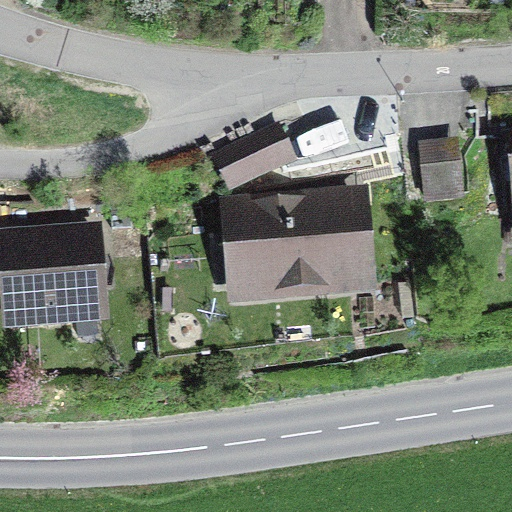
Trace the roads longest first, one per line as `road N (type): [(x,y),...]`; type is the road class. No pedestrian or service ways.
road 1 (secondary): [(0,457),(206,447),(511,401)]
road 2 (residential): [(511,66),(218,78)]
road 3 (residential): [(218,78),(186,146),(101,160),(0,163)]
road 4 (residential): [(218,78),(88,64),(0,32)]
